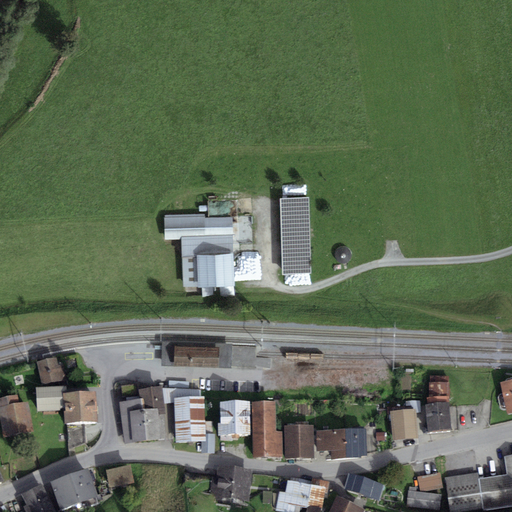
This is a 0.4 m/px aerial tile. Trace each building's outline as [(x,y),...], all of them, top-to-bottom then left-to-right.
[(311,274),(309,198),(280,198),(282,275),(311,274)] [(184,287),(198,286),(197,255),(233,254),(233,218),(204,218),(204,214),(165,215),(164,240),(182,240),(184,287)] [(234,287),(233,254),(197,255),(198,286),(198,288),(234,287)] [(162,342),(161,366),(173,367),(217,368),(231,368),(232,346),(232,344),(218,344),(174,343),(162,342)] [(232,346),(231,368),(254,369),(255,347),(232,346)] [(57,357),(37,362),(43,387),(65,387),(62,377),(65,377),(62,365),(58,365),(57,357)] [(428,398),(448,396),(449,376),(430,376),(430,382),(429,382),(428,398)] [(500,384),(507,414),(511,413),(511,379),(500,383),(500,384)] [(133,385),(121,386),(122,398),(135,397),(133,385)] [(43,387),(36,387),(36,412),(64,411),(64,392),(67,392),(66,387),(65,387),(43,387)] [(163,389),(162,387),(139,390),(141,399),(143,410),(158,409),(159,415),(163,415),(165,414),(164,404),(163,389)] [(201,390),(163,389),(164,404),(174,403),(174,398),(200,397),(201,390)] [(97,421),(96,391),(79,392),(80,422),(84,422),(97,421)] [(68,423),(80,422),(79,392),(67,392),(64,392),(64,411),(65,423),(68,423)] [(0,421),(3,438),(33,431),(27,401),(19,403),(18,395),(0,398),(0,421)] [(427,405),(449,403),(448,396),(428,398),(427,398),(427,405)] [(200,397),(174,398),(174,403),(176,443),(201,442),(206,442),(205,435),(204,397),(200,397)] [(125,443),(146,441),(143,410),(141,399),(120,402),(125,443)] [(421,413),(420,400),(405,402),(406,410),(416,409),(416,413),(421,413)] [(275,401),(252,402),(254,458),(282,457),(282,432),(275,432),(275,401)] [(250,435),(249,402),(220,403),(221,436),(250,435)] [(452,430),(449,403),(427,405),(425,405),(428,433),(452,430)] [(165,439),(163,415),(159,415),(158,409),(143,410),(146,441),(165,439)] [(416,413),(416,409),(406,410),(390,411),(392,441),(418,439),(416,413)] [(85,444),(84,422),(80,422),(68,423),(69,449),(85,444)] [(314,459),(313,425),(285,426),(286,460),(314,459)] [(346,458),(345,429),(316,430),(317,452),(331,452),(332,459),(346,458)] [(360,429),(345,429),(346,458),(361,458),(361,456),(366,456),(365,429),(360,429)] [(215,435),(205,435),(206,442),(201,442),(201,454),(214,454),(215,435)] [(511,506),(511,455),(504,457),(506,475),(479,480),(483,509),(483,511),(511,506)] [(105,470),(109,488),(134,483),(130,465),(105,470)] [(231,507),(234,468),(218,466),(217,477),(211,476),(210,493),(216,493),(215,506),(231,507)] [(50,483),(61,511),(97,496),(86,468),(50,483)] [(247,509),(251,469),(234,468),(231,507),(247,509)] [(384,485),(348,473),(343,489),(379,501),(384,485)] [(418,477),(420,491),(442,487),(440,473),(418,477)] [(450,511),(460,511),(483,509),(479,480),(477,473),(445,477),(450,511)] [(279,492),(276,511),(278,511),(294,511),(295,507),(307,509),(312,481),(291,478),(291,481),(288,481),(285,493),(279,492)] [(327,498),(330,482),(312,479),(312,481),(307,509),(306,511),(320,511),(323,497),(327,498)] [(50,511),(54,510),(42,485),(21,495),(27,505),(24,507),(26,511),(50,511)] [(406,506),(440,510),(441,495),(407,491),(406,506)] [(271,504),(272,492),(263,492),(263,504),(271,504)] [(364,511),(365,510),(336,497),(328,511),(364,511)]
